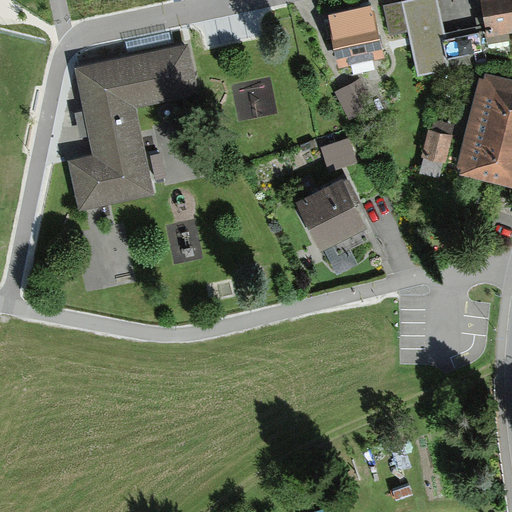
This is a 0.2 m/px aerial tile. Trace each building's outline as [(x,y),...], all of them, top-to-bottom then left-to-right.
[(431,0),(415,0),(400,4),(415,70),(479,56),(473,27),(440,34),(431,0)] [(511,0),(482,0),(487,31),(511,27),(511,0)] [(376,55),(363,7),(328,16),(341,64),(376,55)] [(190,90),(181,47),(77,68),(95,156),(71,161),(80,203),(148,189),(131,103),(190,90)] [(484,79),(479,78),(457,169),(461,170),(459,176),(511,188),(511,79),(485,73),(484,79)] [(357,83),(338,92),(346,109),(365,100),(357,83)] [(441,158),(448,127),(430,123),(424,155),(441,158)] [(336,182),(299,200),(335,271),(351,262),(342,244),(362,235),(336,182)] [(358,487),(375,482),(364,444),(348,448),(358,487)]
